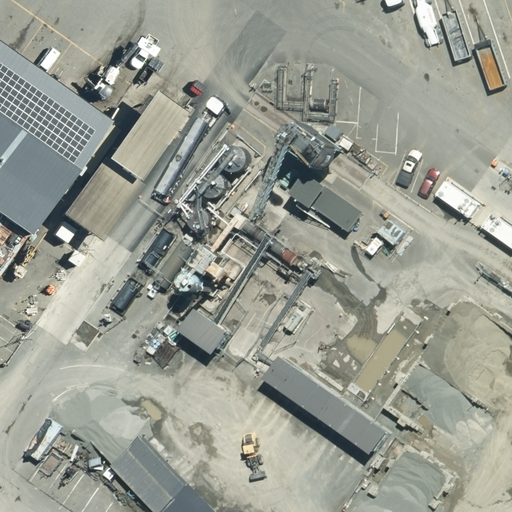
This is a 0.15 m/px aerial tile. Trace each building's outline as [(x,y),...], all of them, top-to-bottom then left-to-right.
[(0,213),(34,238),(114,126),(0,45),(0,213)] [(63,217),(105,246),(146,188),(142,185),(190,117),(158,95),(110,163),(104,159),(63,217)] [(346,154),(310,130),(294,154),(330,178),(346,154)] [(375,206),(333,178),(313,209),(355,236),(375,206)] [(234,339),(207,317),(189,340),(216,361),(234,339)] [(395,439),(290,365),(274,387),(380,461),(395,439)] [(216,511),(149,441),(117,471),(156,511),(216,511)]
